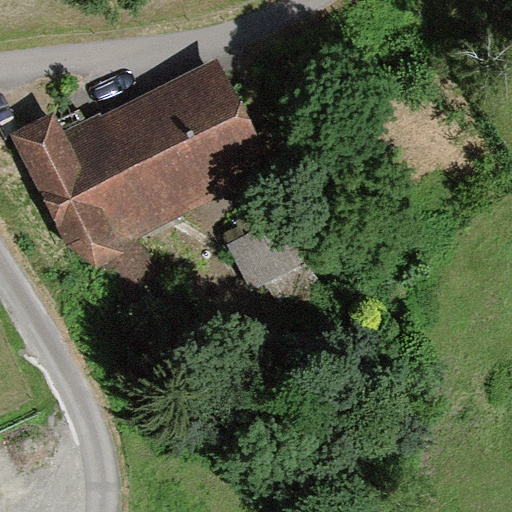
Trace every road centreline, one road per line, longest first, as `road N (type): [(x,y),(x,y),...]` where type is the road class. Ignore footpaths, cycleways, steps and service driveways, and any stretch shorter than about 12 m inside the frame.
road 1 (unclassified): [(314,0),(177,48),(0,80)]
road 2 (unclassified): [(0,264),(83,399),(104,483),(100,511)]
